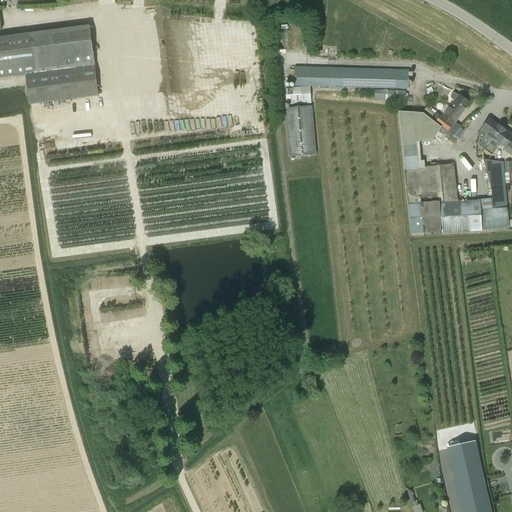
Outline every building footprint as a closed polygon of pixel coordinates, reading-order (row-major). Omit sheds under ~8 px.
[(0,79),(25,76),(30,105),(98,96),(94,65),(95,65),(90,25),(0,37),(0,79)] [(285,103),(285,105),(311,103),(310,86),(408,89),(409,70),(295,66),(294,88),(286,89),(286,103),(285,103)] [(374,99),(405,100),(405,102),(412,102),(412,96),(406,96),(406,91),(374,90),(374,99)] [(224,93),(201,95),(204,120),(227,117),(224,93)] [(455,122),(470,103),(459,95),(459,96),(455,93),(452,94),(450,97),(450,98),(455,101),(443,117),(453,124),(455,122)] [(285,108),(287,137),(289,157),(316,155),(312,106),(285,108)] [(423,111),(426,113),(432,118),(435,113),(427,106),(423,111)] [(412,234),(509,227),(504,173),(503,162),(483,159),(492,198),(457,202),(454,167),(450,164),(424,167),(424,161),(421,162),(417,142),(434,140),(439,132),(455,143),(458,139),(454,136),(461,126),(455,122),(453,124),(440,115),(435,122),(442,127),(441,128),(423,113),(399,111),(412,234)] [(492,140),(495,137),(502,127),(490,118),(481,130),(487,134),(479,145),(485,150),(492,140)] [(495,137),(493,139),(500,144),(505,148),(504,150),(511,155),(511,143),(510,142),(511,139),(511,135),(502,127),(495,137)] [(500,144),(493,139),(492,140),(485,150),(491,155),(500,144)] [(489,511),(474,443),(449,449),(463,511),(489,511)] [(407,492),(414,511),(422,511),(420,505),(419,505),(417,500),(415,501),(412,490),(407,492)]
